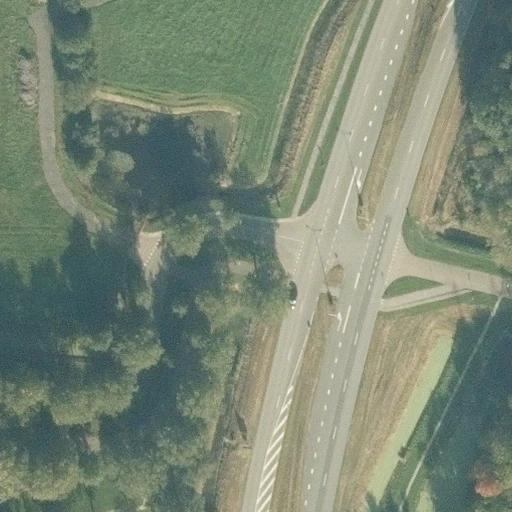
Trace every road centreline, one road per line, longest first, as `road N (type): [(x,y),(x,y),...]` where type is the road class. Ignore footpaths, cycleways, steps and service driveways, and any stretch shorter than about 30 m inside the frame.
road 1 (primary): [(316,242),(248,511)]
road 2 (unclassified): [(316,242),(214,223),(186,233),(164,254),(154,283),(143,362)]
road 3 (primary): [(374,256),(468,0)]
road 4 (primary): [(314,511),(374,256)]
road 5 (primary): [(400,0),(316,242)]
road 6 (unclassified): [(0,397),(83,406),(112,399),(143,362)]
road 7 (unclassified): [(511,289),(374,256)]
